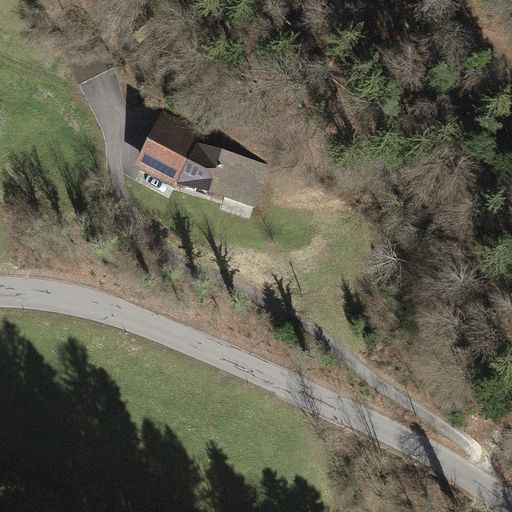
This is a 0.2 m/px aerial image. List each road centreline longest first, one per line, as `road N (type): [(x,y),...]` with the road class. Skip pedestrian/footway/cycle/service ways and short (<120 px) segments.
road 1 (tertiary): [(0,293),(59,297),(151,325),(418,447),(511,508)]
road 2 (track): [(370,0),(397,20),(459,37),(511,84)]
